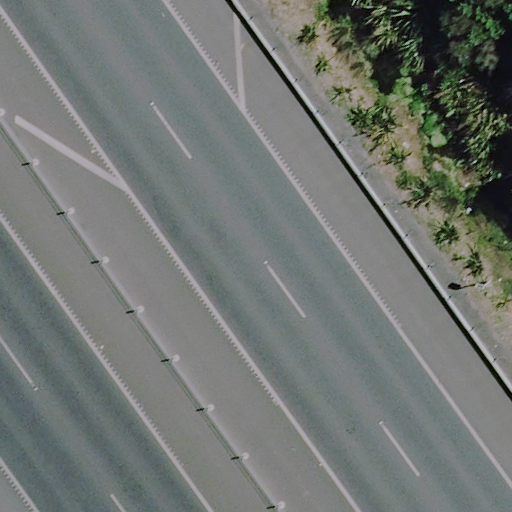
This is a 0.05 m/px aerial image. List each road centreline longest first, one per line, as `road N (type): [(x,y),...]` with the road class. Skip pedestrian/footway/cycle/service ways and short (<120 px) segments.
road 1 (motorway): [(66,0),(424,511)]
road 2 (motorway): [(111,511),(0,348)]
